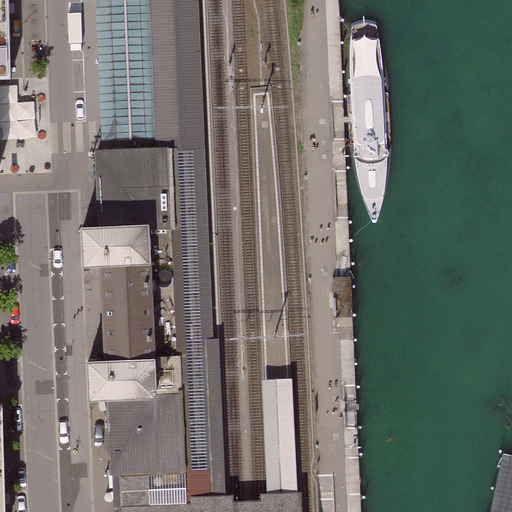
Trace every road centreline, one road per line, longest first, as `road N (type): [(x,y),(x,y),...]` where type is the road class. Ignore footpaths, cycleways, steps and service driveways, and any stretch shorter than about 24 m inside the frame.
road 1 (residential): [(58,0),(64,182),(34,208)]
road 2 (residential): [(34,208),(41,378)]
road 3 (residential): [(41,378),(47,511)]
